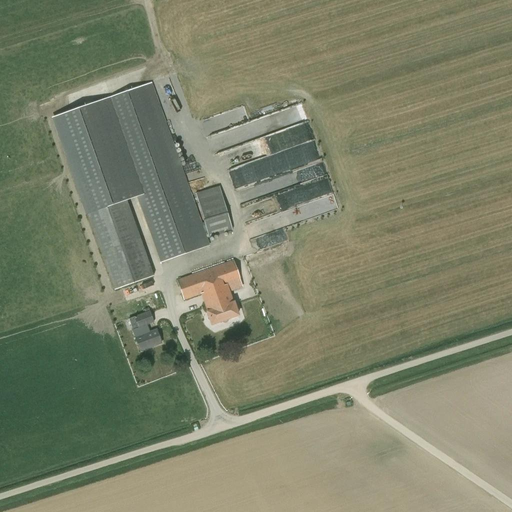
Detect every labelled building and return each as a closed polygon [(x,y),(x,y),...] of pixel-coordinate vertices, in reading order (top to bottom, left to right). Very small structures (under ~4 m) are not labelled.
[(127,200),(137,196),(160,264),(212,246),(209,237),(194,194),(154,81),(55,116),(89,213),(127,200)] [(307,121),(266,136),(275,161),(281,159),(283,166),(291,163),(293,167),(304,163),(301,153),(289,158),(286,150),(314,140),(307,121)] [(310,218),(338,209),(324,162),(312,166),(316,180),(240,204),(246,223),(306,204),(310,218)] [(238,172),(235,182),(255,186),(257,176),(238,172)] [(209,237),(232,230),(222,197),(219,187),(195,193),(198,204),(209,237)] [(153,277),(127,200),(88,213),(115,290),(153,277)] [(207,312),(211,325),(238,315),(233,303),(229,292),(242,287),(233,262),(178,281),(184,300),(201,294),(207,312)] [(129,319),(133,329),(132,330),(140,351),(161,344),(156,330),(150,332),(147,325),(153,322),(149,311),(129,319)]
